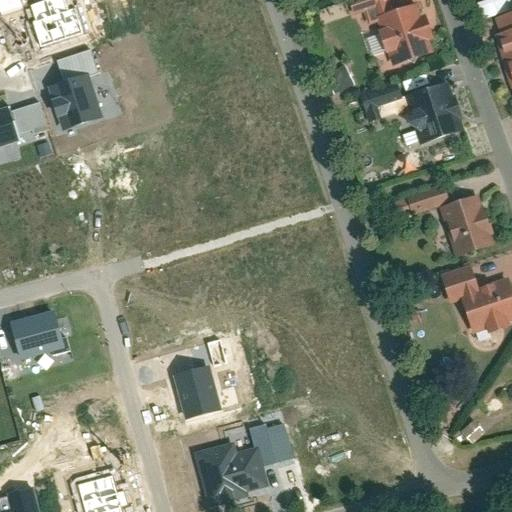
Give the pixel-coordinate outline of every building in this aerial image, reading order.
[(354,16),(393,2),(392,0),(349,0),(354,16)] [(397,66),(438,53),(421,2),(380,16),(397,66)] [(511,12),(500,17),(506,33),(511,31),(511,12)] [(497,36),(511,76),(511,75),(511,31),(506,33),(497,36)] [(333,94),(351,86),(344,68),(325,76),(333,94)] [(88,77),(49,90),(62,132),(101,120),(88,77)] [(427,148),(473,132),(456,83),(410,98),(414,110),(427,148)] [(371,124),(414,110),(410,98),(407,89),(364,104),(371,124)] [(9,110),(0,112),(0,149),(20,144),(9,110)] [(445,208),(456,205),(449,185),(408,199),(415,218),(445,208)] [(445,208),(461,257),(499,244),(483,195),(456,205),(445,208)] [(466,297),(485,291),(477,266),(446,277),(455,301),(466,297)] [(466,297),(478,334),(511,322),(511,281),(485,291),(466,297)] [(53,314),(11,326),(21,362),(63,351),(53,314)] [(208,366),(173,376),(186,423),(221,413),(208,366)] [(195,455),(209,509),(250,497),(249,495),(270,489),(264,468),(275,465),(265,426),(248,431),(251,439),(195,455)] [(463,435),(469,444),(482,435),(475,426),(463,435)] [(0,511),(41,511),(36,489),(7,496),(10,510),(0,511)]
